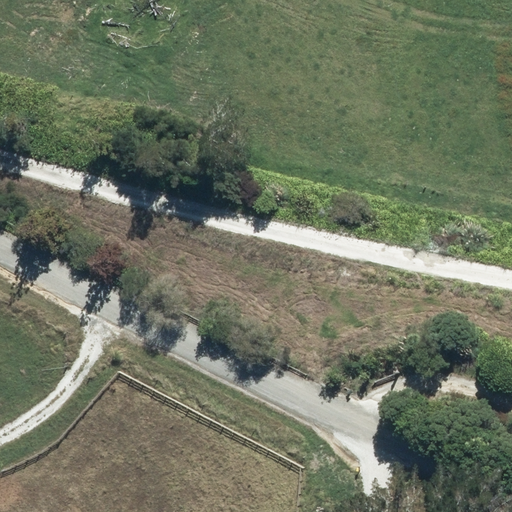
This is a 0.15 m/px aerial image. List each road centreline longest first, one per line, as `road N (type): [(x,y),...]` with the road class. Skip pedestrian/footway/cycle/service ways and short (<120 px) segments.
road 1 (unclassified): [(0,250),(511,503)]
road 2 (track): [(0,152),(511,276)]
